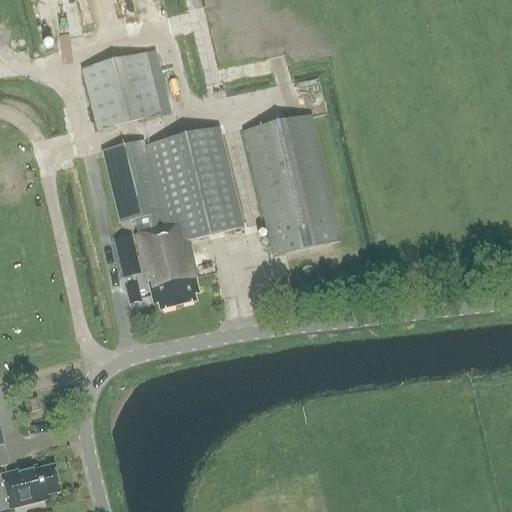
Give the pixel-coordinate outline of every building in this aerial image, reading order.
[(156,53),(82,72),(97,134),(171,115),(156,53)] [(243,133),(273,260),(341,244),(311,117),(243,133)] [(198,280),(188,242),(244,228),(220,130),(146,148),(145,142),(102,153),(120,226),(135,222),(138,236),(135,237),(146,284),(148,284),(153,307),(158,306),(160,313),(197,304),(195,296),(200,295),(196,280),(198,280)] [(136,259),(130,237),(116,241),(122,263),(136,259)] [(138,287),(127,290),(131,305),(141,303),(138,287)] [(27,415),(40,412),(37,400),(24,403),(27,415)] [(0,467),(9,466),(1,432),(0,432),(0,467)] [(11,511),(49,501),(48,497),(60,494),(53,468),(29,474),(28,470),(0,477),(0,511),(4,511),(10,511),(11,511)]
